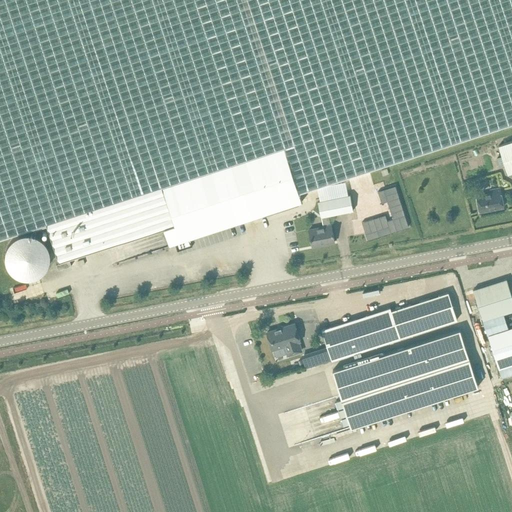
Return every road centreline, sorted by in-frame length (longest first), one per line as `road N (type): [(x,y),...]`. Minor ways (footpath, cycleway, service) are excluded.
road 1 (tertiary): [(0,342),(511,241)]
road 2 (unknown): [(212,311),(278,475)]
